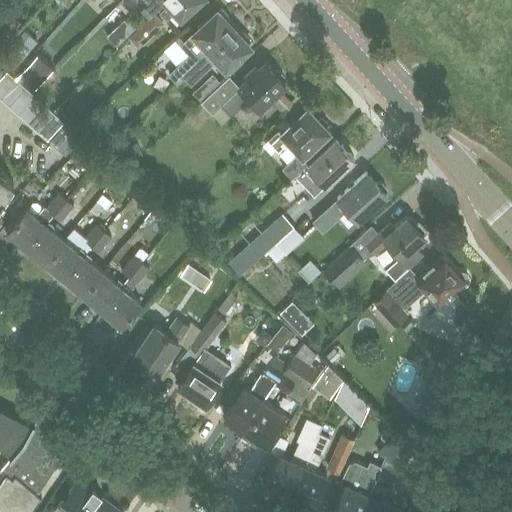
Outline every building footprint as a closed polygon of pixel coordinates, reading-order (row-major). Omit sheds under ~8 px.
[(144,0),(146,2),(139,9),(147,17),(166,0),(165,0),(144,0)] [(168,3),(159,11),(165,18),(174,10),(183,19),(203,0),(165,0),(166,0),(168,3)] [(183,74),(205,53),(233,26),(227,19),(229,17),(221,8),(218,11),(217,9),(192,31),(180,42),(190,52),(169,71),(178,81),(184,75),(183,74)] [(129,36),(146,20),(138,11),(121,27),(129,36)] [(161,22),(153,13),(141,25),(149,33),(161,22)] [(241,34),(233,26),(205,53),(183,74),(184,75),(190,81),(212,61),(217,57),(226,67),(251,44),(248,42),(251,40),(243,32),(241,34)] [(249,96),(258,106),(268,96),(283,112),(293,103),(278,87),(285,81),(283,79),(285,77),(277,69),(275,70),(265,59),(258,65),(256,63),(245,73),(248,75),(239,84),(240,85),(239,86),(229,74),(201,100),(212,112),(221,103),(231,114),(249,96)] [(8,69),(0,77),(0,95),(16,77),(8,69)] [(16,77),(0,95),(0,96),(8,104),(25,85),(16,77)] [(25,85),(8,104),(18,113),(34,94),(35,94),(25,85)] [(34,94),(18,113),(27,121),(44,103),(34,94)] [(44,103),(27,121),(37,130),(53,111),(44,103)] [(293,144),(291,146),(297,153),(281,167),(291,177),(295,173),(307,162),(331,141),(323,133),(328,128),(326,125),(327,122),(322,116),(319,117),(308,105),(282,129),(280,126),(268,138),(278,148),(289,138),(293,144)] [(53,111),(37,130),(47,138),(63,120),(53,111)] [(63,124),(49,140),(57,147),(71,132),(63,124)] [(71,132),(57,147),(65,154),(79,139),(71,132)] [(307,162),(295,173),(303,182),(315,170),(326,182),(354,156),(343,145),(336,136),(331,141),(307,162)] [(358,218),(387,192),(384,189),(386,188),(386,185),(381,180),(378,179),(377,181),(366,169),(313,217),(322,227),(346,205),(358,218)] [(0,197),(13,179),(0,170),(0,197)] [(37,214),(26,205),(6,229),(25,245),(45,220),(46,221),(53,213),(66,198),(59,191),(46,206),(44,205),(37,214)] [(66,198),(53,213),(60,219),(73,204),(66,198)] [(274,240),(275,240),(293,223),(282,211),(230,258),(241,270),(274,240)] [(394,224),(390,220),(366,242),(374,251),(388,239),(400,253),(386,266),(395,276),(423,251),(415,242),(428,230),(419,221),(415,225),(406,214),(394,224)] [(46,221),(45,220),(25,245),(44,260),(64,236),(46,221)] [(44,260),(63,276),(83,252),(84,252),(91,244),(104,229),(96,222),(85,236),(74,227),(65,237),(64,236),(44,260)] [(275,240),(285,251),(303,235),(293,223),(275,240)] [(111,235),(104,229),(91,244),(99,250),(111,235)] [(323,268),(336,282),(363,257),(350,243),(323,268)] [(102,267),(84,252),(83,252),(63,276),(82,292),(102,267)] [(128,275),(141,259),(133,254),(121,269),(128,275)] [(423,273),(419,276),(409,265),(372,299),(393,322),(406,311),(402,306),(414,296),(425,286),(437,299),(457,282),(461,283),(465,282),(467,280),(468,276),(466,272),(463,271),(460,271),(456,271),(443,255),(428,268),(425,264),(420,269),(423,273)] [(120,323),(140,299),(129,289),(136,281),(137,282),(149,267),(141,259),(128,275),(121,283),(101,307),(120,323)] [(82,292),(101,307),(121,283),(102,267),(82,292)] [(132,352),(157,369),(177,340),(186,346),(188,344),(208,318),(198,310),(188,323),(177,315),(167,330),(154,321),(132,352)] [(214,311),(208,318),(188,344),(201,354),(227,321),(214,311)] [(276,350),(292,330),(282,322),(266,342),(276,350)] [(273,381),(274,382),(287,390),(294,379),(304,386),(317,367),(294,351),(282,370),(281,370),(273,381)] [(333,364),(351,380),(362,367),(344,351),(333,364)] [(210,364),(197,355),(178,383),(204,401),(219,378),(207,369),(210,364)] [(451,365),(436,360),(429,380),(445,385),(451,365)] [(223,414),(243,427),(262,398),(274,382),(273,381),(281,370),(269,361),(261,373),(260,372),(249,389),(243,385),(223,414)] [(324,389),(342,399),(352,382),(333,372),(324,389)] [(362,387),(348,401),(368,422),(382,409),(362,387)] [(283,412),(262,398),(243,427),(245,429),(242,434),(258,445),(261,439),(263,441),(283,412)] [(50,447),(61,427),(60,426),(59,428),(46,421),(43,426),(34,421),(35,420),(33,419),(32,421),(0,404),(0,442),(11,452),(10,454),(1,466),(0,465),(0,509),(5,511),(30,511),(42,494),(38,490),(62,455),(50,447)] [(280,487),(289,491),(316,433),(318,430),(317,430),(321,423),(306,416),(297,437),(299,438),(291,457),(278,451),(265,480),(267,481),(266,483),(267,486),(276,490),(279,489),(280,487)] [(380,434),(386,440),(403,457),(414,446),(389,422),(380,431),(380,434)] [(318,430),(316,433),(289,491),(314,503),(327,473),(315,468),(330,436),(318,430)] [(343,432),(336,448),(328,465),(339,470),(354,437),(343,432)] [(396,465),(403,457),(386,440),(378,449),(396,465)] [(359,511),(374,480),(382,464),(374,460),(371,465),(355,458),(348,460),(339,480),(344,482),(331,511),(333,511),(359,511)] [(389,511),(393,503),(381,498),(394,469),(382,464),(374,480),(359,511),(389,511)] [(71,511),(124,511),(125,511),(78,477),(59,503),(71,511)]
